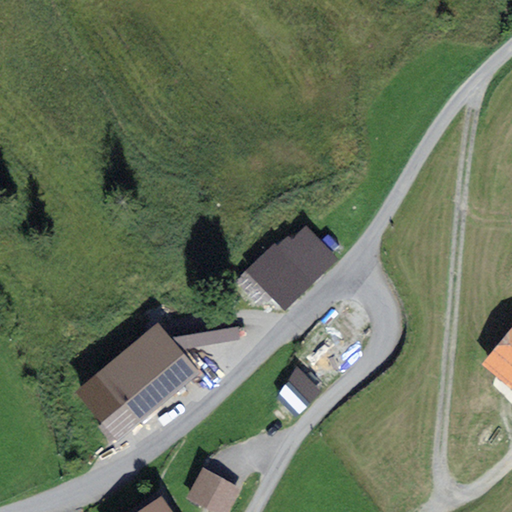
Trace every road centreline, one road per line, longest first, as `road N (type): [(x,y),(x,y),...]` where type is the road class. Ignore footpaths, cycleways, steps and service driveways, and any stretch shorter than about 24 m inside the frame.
road 1 (unclassified): [(511,49),(451,112),(350,269),(157,443),(55,499),(14,511)]
road 2 (track): [(473,88),(440,489),(471,494),(511,461)]
